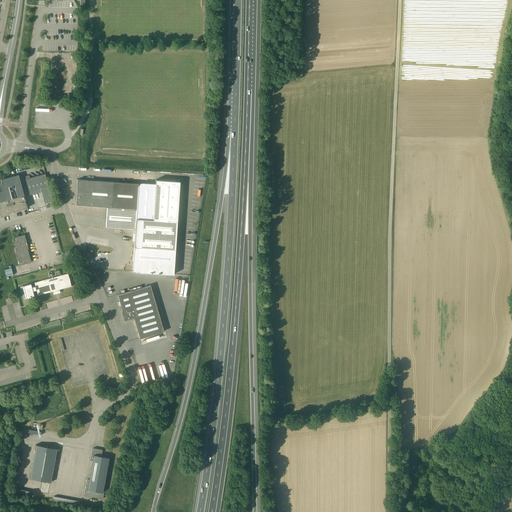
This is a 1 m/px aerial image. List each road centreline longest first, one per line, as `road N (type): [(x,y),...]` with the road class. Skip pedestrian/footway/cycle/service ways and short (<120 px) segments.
road 1 (unclassified): [(389,511),(397,0)]
road 2 (motorway): [(234,131),(186,395),(153,511)]
road 3 (motorway): [(234,131),(200,511)]
road 4 (motorway): [(212,511),(245,164)]
road 5 (motorway): [(255,511),(245,164)]
road 6 (motorway): [(245,164),(249,0)]
road 7 (motorway): [(237,0),(234,131)]
